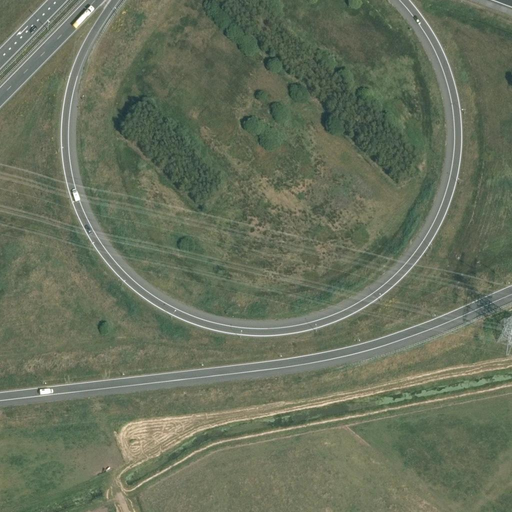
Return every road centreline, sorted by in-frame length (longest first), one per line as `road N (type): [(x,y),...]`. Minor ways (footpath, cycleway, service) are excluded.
road 1 (motorway): [(402,0),(435,43),(455,105),(456,161),(440,216),(410,264),(370,299),(309,326),(258,333),(194,321),(154,301),(115,268),(82,217),(64,147),(67,100),(76,66),(113,0)]
road 2 (motorway): [(0,398),(321,361),(511,293)]
road 3 (trunk): [(0,97),(94,0)]
